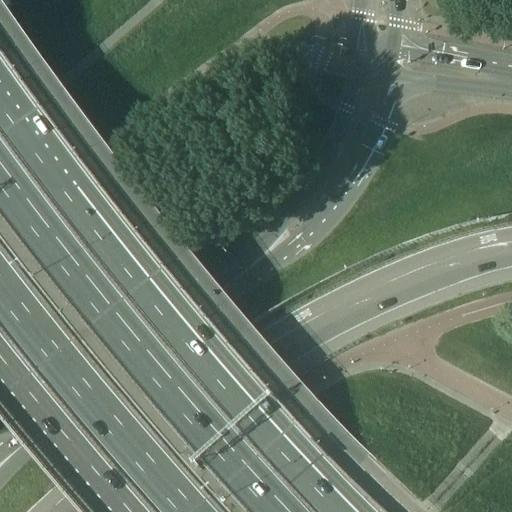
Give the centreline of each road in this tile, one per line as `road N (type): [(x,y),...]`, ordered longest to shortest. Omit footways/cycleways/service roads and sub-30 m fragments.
road 1 (motorway): [(344,511),(126,262),(0,93)]
road 2 (motorway): [(73,511),(301,342),(413,291),(511,261)]
road 3 (motorway): [(281,511),(86,289),(0,176)]
road 4 (motorway): [(0,283),(189,511)]
road 5 (tertiary): [(235,273),(15,450)]
road 6 (tertiary): [(235,273),(298,240),(337,200),(395,77)]
road 7 (tertiary): [(354,67),(302,183),(235,273)]
road 8 (motorway): [(0,366),(121,511)]
